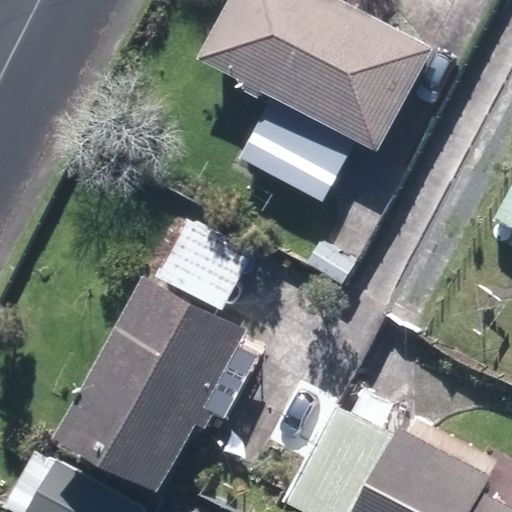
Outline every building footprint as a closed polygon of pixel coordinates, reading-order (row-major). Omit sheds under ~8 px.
[(429,27),(373,0),(249,0),(225,49),(380,125),(429,27)] [(340,125),(278,93),(261,126),(323,157),(340,125)] [(253,242),(197,213),(171,261),(227,291),(253,242)] [(249,322),(147,270),(71,415),(173,468),(249,322)] [(511,511),(511,498),(409,443),(371,511),(511,511)]
